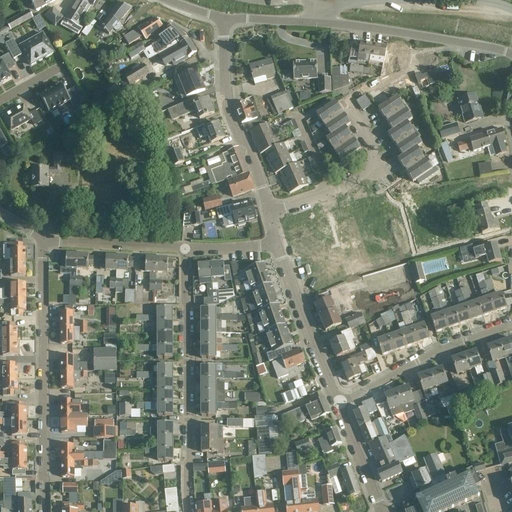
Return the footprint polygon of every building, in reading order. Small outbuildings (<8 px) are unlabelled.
[(30,0),(36,10),(44,6),(55,0),(30,0)] [(76,0),(65,19),(78,26),(90,5),(93,7),(96,0),(76,0)] [(118,3),(110,16),(101,27),(110,34),(113,30),(115,31),(116,31),(117,31),(119,31),(120,30),(121,29),(121,27),(121,26),(120,24),(118,22),(129,8),(118,3)] [(50,22),(59,13),(53,7),(44,16),(50,22)] [(8,26),(0,30),(0,36),(33,18),(28,10),(6,22),(8,26)] [(41,16),(34,18),(38,31),(45,28),(41,16)] [(154,17),(138,28),(123,37),(129,45),(143,36),(146,39),(163,27),(154,17)] [(173,24),(166,29),(158,36),(164,44),(167,42),(172,48),(179,43),(186,37),(173,24)] [(20,47),(31,66),(54,53),(43,34),(20,47)] [(174,65),(181,61),(197,52),(188,39),(180,44),(160,55),(124,76),(118,80),(123,89),(129,85),(130,86),(149,75),(146,69),(152,66),(154,71),(165,66),(172,62),(174,65)] [(22,55),(13,40),(5,44),(14,59),(22,55)] [(141,43),(127,51),(132,59),(145,51),(141,43)] [(369,63),(373,45),(361,43),(357,65),(368,67),(369,63)] [(373,45),(369,63),(383,66),(384,60),(386,51),(387,47),(373,45)] [(399,49),(395,67),(408,70),(412,52),(399,49)] [(123,53),(100,66),(102,70),(125,58),(123,53)] [(0,83),(11,77),(7,70),(15,66),(8,55),(0,59),(0,83)] [(417,56),(414,70),(426,72),(429,57),(417,56)] [(271,60),(249,66),(253,79),(265,76),(266,80),(274,78),(273,74),(274,74),(271,60)] [(295,61),(295,77),(318,78),(319,61),(295,61)] [(350,66),(349,73),(367,74),(368,68),(350,66)] [(340,68),(332,68),(332,92),(348,86),(348,76),(340,76),(340,68)] [(197,70),(179,78),(186,97),(205,90),(197,70)] [(414,71),(408,73),(412,84),(418,82),(414,71)] [(428,78),(430,86),(451,79),(449,72),(428,78)] [(320,78),(320,93),(331,93),(331,78),(320,78)] [(384,79),(377,80),(379,99),(386,98),(384,79)] [(40,96),(49,113),(50,112),(70,101),(74,108),(84,103),(76,88),(69,92),(67,94),(61,84),(61,85),(41,96),(40,96)] [(124,100),(119,90),(112,93),(117,103),(124,100)] [(286,92),(267,100),(273,115),(277,113),(278,115),(293,108),(286,92)] [(476,95),(458,101),(465,124),(483,118),(476,95)] [(393,132),(407,122),(412,119),(397,97),(378,110),(384,118),(385,118),(388,123),(387,123),(393,132)] [(208,99),(193,104),(190,106),(189,102),(168,110),(171,120),(196,111),(199,119),(214,113),(208,99)] [(241,124),(252,120),(257,118),(251,102),(246,104),(245,102),(235,106),(241,124)] [(331,137),(345,127),(351,124),(344,115),(344,116),(341,111),(335,102),(329,106),(326,108),(323,110),(320,112),(317,114),(316,115),(331,137)] [(3,117),(11,131),(31,120),(34,126),(42,122),(36,111),(29,115),(24,106),(3,117)] [(262,119),(251,124),(253,129),(264,124),(262,119)] [(292,127),(296,125),(294,120),(286,123),(288,128),(292,126),(292,127)] [(407,122),(393,132),(387,136),(393,144),(394,144),(397,148),(403,157),(417,147),(422,144),(407,122)] [(221,131),(218,123),(205,129),(203,125),(196,128),(200,139),(208,136),(211,143),(224,138),(223,137),(225,137),(225,135),(224,132),(222,131),(221,131)] [(457,123),(438,129),(441,139),(460,133),(457,123)] [(250,132),(255,143),(274,135),(268,124),(250,132)] [(341,162),(344,160),(348,158),(351,156),(360,149),(354,140),(354,141),(351,136),(345,127),(331,137),(326,140),(341,162)] [(506,153),(503,143),(505,142),(501,129),(470,139),(470,140),(457,144),(459,153),(473,148),(474,152),(492,146),(496,156),(506,153)] [(118,132),(113,140),(119,144),(120,142),(126,146),(130,140),(118,132)] [(255,143),(260,154),(283,144),(283,143),(278,146),(274,135),(255,143)] [(290,146),(288,142),(283,144),(260,154),(265,152),(270,163),(288,155),(285,148),(290,146)] [(302,148),(306,146),(304,142),(300,143),(300,144),(295,146),(297,150),(302,148)] [(447,142),(440,144),(447,162),(453,161),(447,142)] [(413,182),(416,180),(419,178),(422,176),(425,174),(428,172),(432,169),(417,147),(403,157),(397,160),(403,169),(404,169),(407,173),(406,173),(413,182)] [(189,184),(193,193),(227,181),(248,174),(238,148),(228,152),(218,156),(221,163),(205,168),(210,181),(203,183),(202,180),(189,184)] [(180,149),(167,154),(172,167),(185,162),(180,149)] [(47,187),(47,174),(62,174),(61,163),(78,163),(78,153),(53,153),(53,169),(33,169),(33,182),(33,187),(47,187)] [(270,163),(275,174),(298,163),(293,165),(288,155),(270,163)] [(280,172),(284,182),(303,174),(298,163),(275,174),(280,172)] [(248,174),(227,181),(232,198),(255,190),(249,173),(248,174)] [(289,193),(308,185),(311,184),(308,178),(305,179),(303,174),(284,182),(289,193)] [(432,189),(407,196),(409,206),(410,206),(410,207),(435,200),(432,189)] [(205,211),(222,207),(220,196),(202,200),(205,211)] [(435,200),(410,207),(413,218),(438,211),(435,200)] [(254,212),(252,203),(234,208),(233,205),(217,210),(219,219),(232,216),(235,226),(238,225),(239,227),(245,225),(245,223),(256,220),(256,217),(257,217),(256,212),(254,212)] [(488,211),(487,204),(475,207),(482,234),(499,229),(497,221),(492,222),(489,211),(488,211)] [(438,211),(413,218),(416,228),(441,221),(438,211)] [(193,226),(200,225),(199,214),(191,215),(193,226)] [(326,221),(292,230),(295,241),(294,242),(295,248),(297,247),(301,264),(304,263),(310,284),(343,275),(335,248),(332,249),(329,238),(332,237),(330,231),(329,232),(326,221)] [(441,221),(416,228),(419,238),(444,231),(441,221)] [(419,239),(418,239),(421,249),(447,242),(444,231),(419,238),(419,239)] [(10,259),(25,259),(25,249),(22,249),(22,244),(13,244),(13,249),(10,249),(10,259)] [(501,260),(497,244),(473,250),(472,246),(460,249),(462,256),(474,254),(475,259),(486,256),(488,264),(501,260)] [(77,269),(77,254),(66,254),(66,255),(61,255),(60,274),(70,274),(70,277),(69,294),(75,295),(76,277),(77,269)] [(77,254),(77,269),(87,270),(88,266),(93,266),(93,257),(88,257),(88,255),(77,254)] [(116,271),(117,256),(106,256),(106,257),(100,257),(100,270),(116,271)] [(127,271),(128,267),(133,268),(133,259),(128,258),(128,257),(117,256),(116,271),(116,279),(115,289),(115,294),(122,294),(123,271),(127,271)] [(155,291),(155,281),(156,273),(157,258),(146,257),(146,259),(141,259),(140,272),(150,272),(149,291),(155,291)] [(157,258),(156,273),(167,273),(167,270),(173,270),(173,260),(168,260),(168,259),(157,258)] [(25,259),(10,259),(11,276),(25,276),(25,259)] [(236,262),(230,263),(233,275),(239,274),(236,262)] [(223,268),(223,263),(210,264),(212,284),(212,291),(218,291),(217,278),(224,277),(224,281),(231,281),(229,267),(223,268)] [(248,281),(267,274),(264,263),(252,268),(251,266),(247,268),(247,269),(244,270),(248,281)] [(212,284),(210,264),(198,265),(199,279),(200,285),(206,284),(207,299),(202,299),(202,305),(219,305),(218,292),(218,291),(212,291),(212,284)] [(420,264),(410,267),(414,283),(425,280),(420,264)] [(383,296),(376,273),(346,282),(353,305),(383,296)] [(248,281),(251,291),(271,284),(267,274),(248,281)] [(496,295),(491,279),(484,282),(495,312),(507,308),(501,293),(496,295)] [(483,299),(478,301),(483,316),(495,312),(484,282),(478,284),(483,299)] [(4,299),(11,299),(26,299),(26,289),(26,283),(11,283),(11,289),(3,289),(4,299)] [(251,291),(255,301),(275,295),(271,284),(251,291)] [(135,304),(136,287),(135,287),(135,291),(125,291),(125,304),(135,304)] [(136,287),(135,304),(148,305),(148,294),(143,294),(143,288),(136,287)] [(454,309),(448,311),(440,287),(434,290),(448,329),(459,325),(454,309)] [(478,301),(472,303),(466,288),(460,290),(471,321),(483,316),(478,301)] [(436,333),(448,329),(434,290),(428,293),(436,316),(430,318),(436,333)] [(459,325),(471,321),(460,290),(455,292),(460,307),(454,309),(459,325)] [(218,292),(219,305),(233,298),(232,291),(218,292)] [(258,312),(278,305),(275,295),(255,301),(259,311),(258,312)] [(320,318),(336,311),(335,310),(330,298),(314,305),(320,318)] [(26,299),(11,299),(11,316),(23,316),(23,311),(26,311),(26,299)] [(262,322),(281,315),(278,305),(258,312),(262,322)] [(406,330),(401,332),(406,347),(417,343),(407,313),(406,313),(404,305),(399,309),(406,330)] [(158,314),(158,321),(172,321),(172,309),(158,309),(158,314)] [(216,316),(216,309),(201,309),(201,321),(226,321),(237,321),(237,316),(216,316)] [(424,324),(419,326),(413,310),(407,313),(417,343),(429,339),(424,324)] [(341,324),(336,311),(320,318),(325,331),(341,324)] [(60,328),(77,328),(79,328),(87,328),(91,328),(91,322),(79,322),(79,324),(74,324),(74,326),(73,326),(73,312),(60,312),(60,328)] [(339,335),(350,330),(365,324),(361,313),(345,320),(347,324),(337,329),(339,335)] [(265,332),(285,325),(281,315),(262,322),(265,332)] [(381,318),(385,326),(391,323),(387,315),(381,318)] [(379,329),(385,326),(381,318),(375,321),(379,329)] [(158,321),(158,333),(151,333),(151,334),(172,334),(172,321),(158,321)] [(201,321),(201,334),(216,334),(216,333),(226,333),(226,321),(201,321)] [(2,339),(17,339),(17,329),(14,329),(14,323),(2,323),(2,339)] [(269,343),(288,336),(285,325),(265,332),(269,343)] [(77,328),(60,328),(60,344),(73,344),(73,330),(77,330),(77,328)] [(336,358),(349,352),(355,350),(351,342),(354,340),(350,330),(339,335),(341,339),(330,343),(336,358)] [(401,332),(389,336),(394,351),(406,347),(401,332)] [(151,346),(172,346),(172,334),(151,334),(151,346)] [(201,334),(201,346),(222,346),(221,339),(216,339),(216,334),(201,334)] [(288,336),(269,343),(273,353),(292,346),(288,336)] [(394,351),(389,336),(377,341),(382,356),(394,351)] [(499,343),(504,358),(511,378),(511,380),(511,340),(511,338),(499,343)] [(17,339),(2,339),(2,340),(0,339),(0,347),(2,347),(2,356),(17,356),(17,339)] [(364,352),(373,348),(370,343),(359,347),(361,353),(364,352)] [(504,358),(499,343),(487,347),(492,362),(487,364),(490,374),(495,387),(511,380),(511,378),(505,381),(501,370),(497,371),(494,362),(504,358)] [(172,346),(151,346),(152,346),(143,346),(143,351),(158,351),(158,358),(172,358),(172,346)] [(216,359),(216,352),(222,352),(237,352),(237,346),(222,346),(201,346),(201,358),(216,359)] [(281,356),(282,359),(272,363),(278,379),(298,371),(297,367),(305,363),(300,349),(281,356)] [(61,372),(87,372),(87,371),(116,371),(116,350),(94,350),(94,363),(87,363),(87,366),(81,366),(81,363),(75,363),(75,357),(73,357),(73,356),(61,356),(61,372)] [(464,355),(469,370),(475,368),(477,376),(484,374),(476,350),(464,355)] [(361,375),(356,365),(367,360),(364,352),(361,353),(351,357),(353,361),(341,366),(348,381),(361,375)] [(469,370),(464,355),(451,359),(457,374),(469,370)] [(3,380),(17,380),(17,368),(15,368),(14,363),(5,363),(5,369),(3,369),(3,380)] [(226,364),(226,372),(238,373),(239,364),(226,364)] [(257,367),(259,376),(266,374),(264,365),(257,367)] [(158,366),(158,378),(158,379),(172,379),(172,366),(158,366)] [(201,366),(201,379),(216,379),(237,379),(237,373),(222,373),(222,372),(216,372),(216,367),(201,366)] [(448,385),(442,368),(430,372),(435,387),(441,385),(443,392),(449,390),(452,399),(441,403),(444,409),(460,402),(454,383),(448,385)] [(87,372),(61,372),(61,389),(73,388),(73,381),(80,381),(80,378),(87,378),(87,372)] [(430,372),(418,376),(425,397),(431,395),(430,392),(436,390),(435,387),(430,372)] [(115,384),(115,374),(104,374),(105,384),(115,384)] [(490,374),(481,377),(486,390),(495,387),(490,374)] [(152,379),(152,385),(158,385),(158,391),(172,391),(172,379),(158,379),(152,379)] [(201,379),(201,391),(216,391),(224,391),(224,383),(216,383),(216,379),(201,379)] [(3,396),(5,396),(15,396),(15,390),(17,390),(17,380),(3,380),(3,390),(3,396)] [(294,401),(302,398),(299,392),(296,381),(288,384),(292,395),(294,401)] [(396,391),(404,413),(405,413),(405,414),(414,411),(418,423),(427,419),(421,404),(415,406),(414,402),(408,386),(396,391)] [(478,394),(476,389),(467,392),(466,388),(457,392),(461,401),(478,394)] [(172,403),(172,391),(158,391),(152,391),(152,403),(150,403),(172,403)] [(201,391),(201,404),(216,404),(216,391),(201,391)] [(404,413),(396,391),(384,395),(392,417),(404,413)] [(259,402),(259,392),(245,393),(245,403),(259,402)] [(305,416),(309,414),(311,420),(330,413),(324,398),(281,417),(283,421),(285,422),(287,423),(289,423),(296,420),(297,422),(299,423),(302,422),(305,421),(306,418),(305,416)] [(359,427),(360,429),(370,424),(367,415),(378,411),(373,399),(361,403),(364,409),(353,413),(357,421),(356,422),(358,427),(359,426),(359,427)] [(89,416),(89,408),(80,408),(80,401),(73,401),(61,401),(61,417),(87,416),(89,416)] [(432,408),(429,401),(421,404),(427,419),(434,416),(444,409),(441,403),(436,407),(432,408)] [(12,411),(12,420),(26,420),(26,408),(24,408),(23,403),(6,403),(6,411),(12,411)] [(172,416),(172,403),(150,403),(150,411),(158,411),(158,416),(172,416)] [(131,404),(119,404),(119,417),(131,417),(131,404)] [(216,416),(216,409),(237,409),(237,404),(216,404),(201,404),(201,416),(216,416)] [(266,407),(256,408),(256,417),(267,416),(266,407)] [(87,416),(61,417),(61,433),(76,433),(76,428),(87,428),(87,416)] [(254,419),(227,420),(227,428),(243,427),(243,429),(254,429),(254,419)] [(26,420),(12,420),(4,420),(0,420),(0,425),(3,426),(3,427),(12,427),(12,430),(12,436),(26,436),(26,420)] [(118,439),(118,426),(114,426),(114,420),(94,420),(94,440),(118,439)] [(389,437),(386,430),(382,420),(370,424),(360,429),(367,445),(377,440),(385,437),(385,439),(389,437)] [(405,435),(412,429),(406,421),(398,426),(386,430),(389,437),(392,443),(405,435)] [(158,424),(158,428),(150,429),(150,436),(172,436),(172,424),(158,424)] [(511,462),(511,426),(509,428),(509,429),(499,431),(503,443),(495,445),(500,466),(511,462)] [(202,440),(222,440),(223,427),(202,427),(202,440)] [(333,451),(331,447),(342,443),(336,428),(325,432),(327,437),(318,440),(323,454),(333,451)] [(414,456),(405,435),(392,443),(389,437),(385,439),(370,446),(381,471),(377,473),(382,483),(402,473),(398,464),(414,456)] [(158,436),(158,448),(173,448),(172,436),(150,436),(158,436)] [(270,439),(257,440),(259,456),(271,455),(270,439)] [(307,439),(294,444),(298,454),(311,449),(307,439)] [(222,440),(202,440),(202,452),(217,453),(217,455),(223,455),(223,440),(222,440)] [(255,441),(247,442),(248,457),(256,456),(255,441)] [(96,461),(98,461),(98,460),(116,460),(115,442),(103,442),(103,448),(96,448),(96,461)] [(12,459),(27,459),(27,448),(24,448),(24,443),(12,443),(12,459)] [(84,461),(84,452),(74,453),(74,445),(61,445),(61,462),(84,461)] [(173,461),(173,448),(158,448),(158,461),(173,461)] [(287,472),(282,473),(283,486),(291,485),(293,503),(285,504),(286,511),(302,511),(299,478),(298,466),(297,465),(296,453),(285,454),(287,472)] [(445,461),(442,454),(436,457),(436,455),(425,460),(428,469),(412,475),(413,477),(409,479),(414,490),(418,488),(419,490),(430,485),(433,491),(448,484),(446,480),(439,463),(445,461)] [(252,458),(254,477),(267,476),(265,457),(252,458)] [(25,475),(25,470),(27,470),(27,459),(12,459),(12,460),(4,460),(4,459),(0,459),(0,466),(12,467),(12,476),(25,475)] [(74,477),(74,470),(81,470),(81,467),(98,467),(98,461),(96,461),(84,461),(61,462),(61,477),(74,477)] [(208,462),(208,474),(226,473),(225,462),(208,462)] [(484,463),(473,466),(475,472),(485,469),(484,463)] [(351,469),(341,473),(337,464),(326,469),(330,478),(341,474),(349,497),(360,493),(351,469)] [(163,474),(174,472),(174,465),(162,466),(163,474)] [(448,484),(433,491),(417,498),(402,504),(405,511),(409,511),(417,509),(420,508),(421,511),(445,511),(479,497),(475,488),(480,486),(472,468),(446,480),(448,484)] [(130,470),(121,470),(122,479),(131,478),(130,470)] [(306,477),(299,478),(302,511),(318,511),(318,500),(310,501),(310,494),(307,494),(306,488),(307,488),(306,477)] [(15,511),(15,493),(16,493),(15,479),(0,478),(0,484),(4,485),(3,511),(15,511)] [(30,511),(31,501),(30,493),(22,493),(22,482),(35,481),(35,479),(26,479),(15,479),(16,493),(18,493),(18,501),(18,511),(30,511)] [(77,494),(77,484),(63,484),(62,494),(77,494)] [(331,487),(322,488),(324,507),(333,506),(331,487)] [(167,510),(166,511),(178,511),(176,489),(165,491),(166,502),(165,502),(166,503),(166,510),(167,510)] [(273,511),(273,505),(265,506),(264,493),(255,493),(256,498),(256,500),(257,507),(257,511),(273,511)] [(211,511),(211,503),(210,497),(205,498),(205,504),(195,505),(195,511),(211,511)] [(257,511),(257,507),(256,507),(256,500),(256,498),(244,500),(244,508),(241,509),(241,511),(257,511)] [(122,511),(123,507),(123,501),(113,501),(113,511),(122,511)] [(228,511),(227,501),(211,503),(211,511),(228,511)] [(77,511),(78,511),(78,504),(78,503),(62,503),(61,511),(77,511)] [(122,511),(144,511),(144,503),(136,503),(136,507),(123,507),(122,511)]
